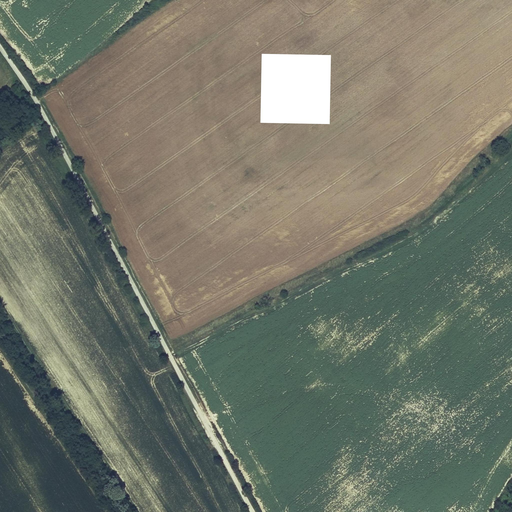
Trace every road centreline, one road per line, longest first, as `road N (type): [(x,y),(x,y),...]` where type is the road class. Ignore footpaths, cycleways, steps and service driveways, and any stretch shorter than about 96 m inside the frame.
road 1 (unclassified): [(0,46),(73,161),(254,511)]
road 2 (track): [(137,511),(0,303)]
